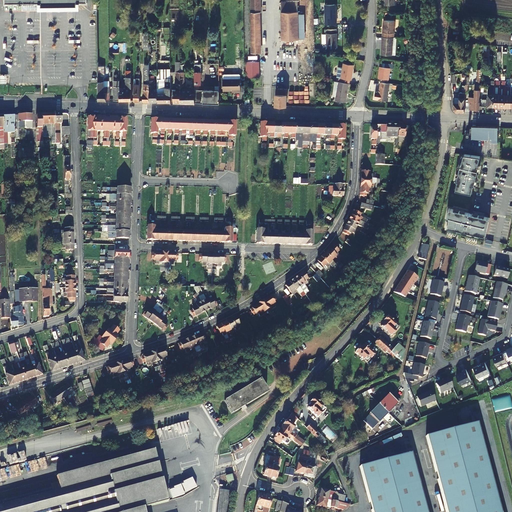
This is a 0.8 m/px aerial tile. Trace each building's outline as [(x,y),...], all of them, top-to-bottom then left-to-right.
[(250,0),(252,53),(260,53),(259,13),(260,12),(259,0),(250,0)] [(297,2),(281,2),(282,40),(303,39),(303,32),(298,32),(297,2)] [(335,12),(334,4),(325,4),(325,24),(336,24),(336,12),(335,12)] [(395,21),(383,20),(382,37),(393,37),(394,38),(395,21)] [(326,43),(326,48),(337,48),(336,29),(327,30),(327,33),(326,33),(326,34),(322,34),(322,43),(326,43)] [(381,55),(391,55),(393,37),(382,37),(381,55)] [(153,73),(153,59),(148,59),(148,60),(149,101),(157,101),(157,89),(155,89),(155,83),(154,83),(154,75),(153,75),(153,73)] [(200,84),(201,64),(198,64),(198,60),(194,60),(195,84),(195,103),(219,103),(219,86),(215,86),(215,90),(203,90),(200,84)] [(181,87),(180,61),(175,61),(176,89),(170,89),(171,102),(181,102),(181,87)] [(253,62),(249,62),(249,78),(259,78),(259,62),(254,62),(253,62)] [(349,84),(350,80),(351,80),(353,65),(343,63),(341,78),(339,78),(338,82),(349,84)] [(390,68),(380,66),(378,78),(388,80),(390,68)] [(170,72),(170,68),(157,68),(157,89),(157,101),(160,102),(171,102),(170,89),(170,76),(161,76),(161,72),(170,72)] [(8,72),(0,72),(0,84),(8,85),(8,72)] [(223,75),(223,79),(223,91),(236,90),(236,92),(240,92),(240,79),(240,75),(239,74),(224,74),(223,75)] [(104,76),(98,76),(98,100),(107,100),(110,100),(110,81),(104,81),(104,76)] [(132,100),(131,76),(126,76),(126,87),(120,87),(120,100),(132,100)] [(336,96),(335,100),(346,102),(349,84),(338,82),(336,96)] [(375,92),(374,99),(386,101),(389,84),(381,82),(379,92),(375,92)] [(191,87),(181,87),(181,102),(195,103),(195,84),(191,84),(191,87)] [(471,102),(470,109),(480,109),(480,99),(481,84),(475,84),(475,97),(469,97),(469,102),(471,102)] [(275,105),(286,106),(286,89),(276,88),(275,105)] [(465,92),(462,92),(460,92),(460,98),(454,97),(454,109),(456,111),(465,111),(465,92)] [(16,116),(16,118),(14,118),(14,133),(15,139),(19,139),(18,129),(18,128),(31,128),(31,122),(31,115),(16,116)] [(54,115),(41,115),(42,137),(45,137),(51,136),(51,144),(55,144),(54,115)] [(3,116),(3,133),(14,133),(14,118),(14,116),(3,116)] [(394,157),(397,157),(397,126),(380,125),(379,141),(385,141),(385,139),(394,140),(394,157)] [(397,126),(397,157),(399,157),(400,143),(404,143),(404,138),(409,138),(410,126),(397,126)] [(491,142),(498,142),(498,127),(472,126),(472,133),(467,132),(467,135),(469,135),(469,138),(491,139),(491,142)] [(19,157),(20,157),(27,157),(33,157),(33,148),(19,148),(19,157)] [(384,156),(375,155),(374,165),(383,165),(384,156)] [(480,157),(464,155),(462,163),(461,163),(456,181),(457,182),(455,190),(471,194),(473,185),(474,186),(478,167),(480,157)] [(155,173),(156,158),(143,157),(142,172),(155,173)] [(360,183),(370,184),(370,179),(372,179),(372,174),(369,174),(369,173),(361,172),(360,183)] [(370,189),(370,184),(360,183),(359,193),(367,194),(367,192),(371,192),(371,189),(370,189)] [(332,191),(332,196),(342,196),(342,185),(334,185),(334,187),(330,187),(330,191),(332,191)] [(374,206),(361,203),(359,208),(372,211),(374,206)] [(485,236),(490,218),(448,209),(446,218),(449,219),(447,227),(485,236)] [(348,221),(357,225),(359,221),(360,222),(362,218),(359,217),(360,215),(353,212),(348,221)] [(355,230),(357,225),(348,221),(343,230),(350,234),(351,233),(354,234),(356,231),(355,230)] [(63,235),(63,240),(73,240),(72,229),(64,229),(65,231),(61,231),(61,235),(63,235)] [(73,240),(63,240),(63,244),(61,244),(61,248),(65,248),(65,250),(73,250),(73,240)] [(422,244),(418,258),(425,260),(429,245),(422,244)] [(325,254),(332,260),(335,257),(336,258),(339,255),(337,253),(338,252),(332,246),(325,254)] [(159,265),(160,263),(165,263),(165,253),(154,253),(154,261),(155,261),(155,265),(159,265)] [(175,254),(165,253),(165,263),(169,263),(169,265),(174,265),(174,262),(175,262),(175,254)] [(207,266),(207,264),(212,264),(212,255),(202,254),(202,262),(203,262),(203,266),(207,266)] [(328,264),(332,260),(325,254),(317,261),(323,267),(324,266),(326,268),(329,265),(328,264)] [(223,255),(212,255),(212,264),(217,265),(217,266),(221,267),(221,263),(223,263),(223,255)] [(474,272),(485,275),(488,264),(477,261),(474,272)] [(500,267),(496,266),(493,276),(507,279),(509,270),(500,268),(500,267)] [(407,270),(393,292),(405,297),(418,277),(407,270)] [(294,279),(299,287),(303,284),(304,285),(308,283),(306,280),(307,279),(302,273),(294,279)] [(476,295),(480,279),(468,276),(466,288),(465,288),(464,292),(476,295)] [(64,283),(64,288),(74,287),(74,277),(66,277),(66,278),(62,279),(63,283),(64,283)] [(291,291),(293,294),(297,291),(296,290),(299,287),(294,279),(285,285),(290,292),(291,291)] [(444,283),(433,281),(430,295),(440,297),(444,283)] [(503,300),(507,284),(496,281),(492,297),(503,300)] [(41,283),(41,286),(42,292),(42,294),(43,317),(49,317),(48,305),(50,305),(50,300),(52,300),(52,292),(52,289),(45,289),(45,283),(41,283)] [(74,287),(64,288),(65,293),(63,293),(63,297),(67,297),(67,298),(75,298),(74,287)] [(19,290),(15,290),(15,302),(19,302),(38,301),(37,289),(19,290)] [(470,314),(474,298),(463,296),(460,312),(470,314)] [(205,299),(206,301),(201,303),(205,311),(214,307),(211,300),(210,300),(208,297),(205,299)] [(261,302),(266,310),(270,308),(271,309),(275,307),(273,304),(274,303),(270,297),(261,302)] [(10,304),(10,300),(0,300),(0,309),(1,309),(1,318),(10,318),(10,304)] [(439,304),(428,301),(424,317),(435,320),(439,304)] [(262,313),(266,310),(261,302),(252,308),(256,315),(258,314),(260,317),(263,314),(262,313)] [(502,305),(491,302),(487,318),(498,320),(499,318),(500,314),(500,313),(501,309),(502,305)] [(193,308),(192,309),(195,316),(205,311),(201,303),(196,305),(196,303),(192,305),(193,308)] [(10,319),(10,327),(23,325),(21,307),(13,308),(14,318),(10,319)] [(153,323),(159,315),(155,313),(155,311),(152,309),(150,312),(149,311),(144,317),(153,323)] [(153,323),(161,329),(166,323),(165,322),(167,320),(164,317),(163,319),(159,315),(153,323)] [(466,333),(469,318),(459,315),(455,331),(466,333)] [(381,326),(391,335),(399,327),(387,316),(383,321),(384,322),(381,326)] [(226,322),(230,331),(235,328),(235,330),(239,328),(237,325),(239,324),(235,317),(226,322)] [(497,324),(481,320),(477,335),(485,337),(487,330),(495,332),(497,324)] [(226,333),(230,331),(226,322),(216,327),(220,334),(221,333),(223,336),(226,334),(226,333)] [(434,325),(423,322),(420,337),(431,340),(434,325)] [(109,331),(108,330),(101,338),(99,336),(96,340),(106,348),(109,343),(111,344),(115,339),(117,337),(115,335),(119,331),(112,327),(109,331)] [(190,339),(194,348),(198,346),(199,347),(203,345),(202,342),(203,342),(200,335),(190,339)] [(391,352),(392,350),(389,347),(390,346),(380,337),(378,340),(391,352)] [(189,350),(194,348),(190,339),(180,343),(183,350),(185,349),(186,352),(189,351),(189,350)] [(391,352),(378,340),(375,343),(385,352),(386,351),(389,354),(391,352)] [(78,349),(79,350),(75,352),(79,363),(84,361),(78,343),(76,344),(77,349),(78,349)] [(429,345),(419,343),(416,357),(426,359),(429,345)] [(359,348),(355,352),(366,362),(374,354),(364,345),(361,349),(359,348)] [(70,346),(67,347),(73,365),(79,363),(75,352),(71,353),(71,351),(72,351),(70,346)] [(68,354),(64,355),(68,367),(73,365),(67,347),(65,347),(66,353),(67,352),(68,354)] [(59,349),(57,350),(62,368),(68,367),(64,355),(61,356),(60,354),(61,354),(59,349)] [(154,352),(156,361),(161,360),(162,361),(166,360),(164,357),(166,356),(164,349),(154,352)] [(393,349),(392,350),(391,352),(397,358),(400,354),(393,349)] [(57,357),(54,359),(57,370),(62,368),(57,350),(54,351),(56,356),(57,356),(57,357)] [(497,366),(507,362),(503,351),(493,356),(497,366)] [(152,363),(156,361),(154,352),(144,356),(146,363),(147,362),(149,366),(152,364),(152,363)] [(51,372),(57,370),(54,359),(50,360),(49,358),(50,358),(48,353),(45,354),(51,372)] [(36,363),(36,364),(33,365),(36,377),(42,375),(36,357),(33,358),(35,363),(36,363)] [(25,368),(22,369),(26,380),(31,378),(25,360),(22,361),(24,366),(25,366),(25,368)] [(31,378),(36,377),(33,365),(29,366),(29,365),(28,360),(25,360),(31,378)] [(119,363),(122,372),(127,371),(128,372),(131,371),(130,368),(132,368),(130,360),(119,363)] [(478,378),(490,373),(485,362),(481,364),(481,365),(473,369),(478,378)] [(20,382),(26,380),(22,369),(18,370),(18,368),(19,368),(17,363),(15,364),(20,382)] [(117,374),(122,372),(119,363),(108,367),(111,374),(113,374),(114,377),(118,376),(117,374)] [(15,371),(11,372),(15,384),(20,382),(15,364),(12,365),(13,370),(14,370),(15,371)] [(422,378),(425,366),(414,364),(411,376),(422,378)] [(9,386),(15,384),(11,372),(7,374),(7,372),(6,367),(3,367),(9,386)] [(461,386),(471,381),(466,370),(462,372),(463,373),(456,376),(461,386)] [(440,394),(453,388),(448,378),(443,380),(443,381),(436,384),(440,394)] [(259,381),(224,402),(231,414),(266,393),(259,381)] [(73,392),(68,384),(59,390),(64,398),(73,392)] [(59,390),(50,396),(55,404),(64,398),(59,390)] [(431,390),(416,396),(421,407),(436,400),(431,390)] [(398,403),(389,394),(379,404),(388,413),(398,403)] [(37,403),(32,396),(24,402),(28,409),(37,403)] [(311,404),(308,408),(318,417),(321,413),(323,412),(325,410),(325,408),(314,398),(310,402),(311,404)] [(24,402),(14,408),(19,416),(28,409),(24,402)] [(371,416),(369,418),(376,425),(378,422),(379,423),(388,413),(379,404),(370,414),(371,416)] [(286,420),(280,428),(294,438),(297,434),(294,432),(293,434),(290,433),(295,427),(293,425),(295,422),(288,417),(286,420)] [(425,434),(446,511),(501,511),(476,420),(425,434)] [(170,433),(171,436),(183,432),(180,422),(160,428),(162,435),(170,433)] [(318,436),(317,434),(316,433),(317,431),(310,424),(306,428),(311,432),(316,437),(318,436)] [(289,440),(290,438),(293,439),(293,441),(301,446),(303,444),(294,438),(280,428),(274,436),(275,436),(273,439),(279,444),(282,441),(285,444),(288,443),(289,442),(289,440)] [(318,432),(317,434),(318,436),(316,437),(321,442),(321,443),(326,440),(324,438),(319,432),(318,432)] [(0,511),(127,511),(143,508),(167,501),(154,451),(56,477),(57,483),(0,498),(0,511)] [(311,461),(310,466),(306,465),(304,474),(312,476),(317,454),(311,453),(312,452),(309,451),(308,456),(307,460),(311,461)] [(426,511),(410,451),(359,464),(371,511),(426,511)] [(264,465),(265,466),(263,475),(269,476),(274,457),(275,453),(268,452),(267,456),(266,455),(264,465)] [(307,460),(308,456),(302,455),(299,454),(295,472),(304,474),(306,465),(301,464),(302,459),(307,460)] [(275,478),(280,459),(274,457),(269,476),(275,478)] [(344,503),(346,496),(345,495),(338,494),(338,493),(320,489),(318,497),(344,503)] [(219,511),(226,511),(229,491),(222,490),(219,511)] [(260,511),(265,497),(258,495),(254,511),(260,511)] [(260,511),(267,511),(271,498),(265,497),(260,511)] [(334,510),(334,508),(344,510),(350,506),(349,505),(344,503),(318,497),(316,506),(334,510)]
